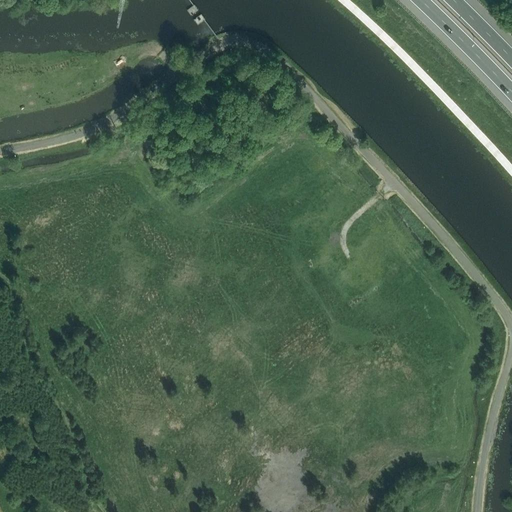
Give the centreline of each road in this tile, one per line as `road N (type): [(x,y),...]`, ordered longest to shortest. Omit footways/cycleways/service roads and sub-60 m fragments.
road 1 (unclassified): [(511,328),(451,246),(284,63),(259,47),(211,48),(109,121),(0,151)]
road 2 (unclassified): [(478,511),(511,351)]
road 3 (motorway): [(419,0),(511,94)]
